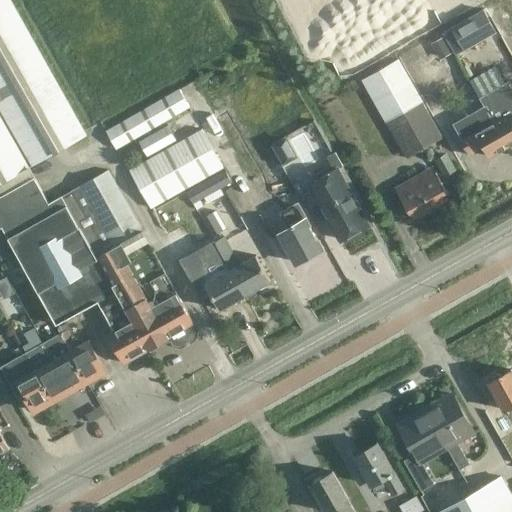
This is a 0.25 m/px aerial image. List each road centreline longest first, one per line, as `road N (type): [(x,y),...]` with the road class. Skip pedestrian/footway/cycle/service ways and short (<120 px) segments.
road 1 (residential): [(239,390),(273,441),(307,441),(423,373),(433,356),(402,298)]
road 2 (tertiary): [(25,511),(239,390)]
road 3 (tertiary): [(239,390),(402,298)]
road 4 (tertiary): [(402,298),(511,237)]
road 5 (unknown): [(61,491),(0,385)]
